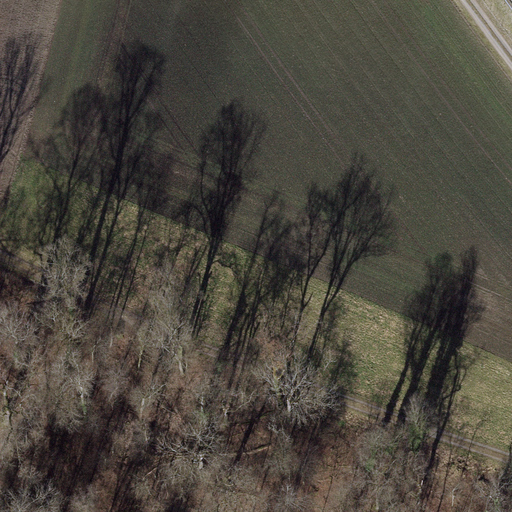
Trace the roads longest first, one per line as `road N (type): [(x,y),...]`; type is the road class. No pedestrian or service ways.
road 1 (track): [(0,253),(511,451)]
road 2 (track): [(119,299),(0,450)]
